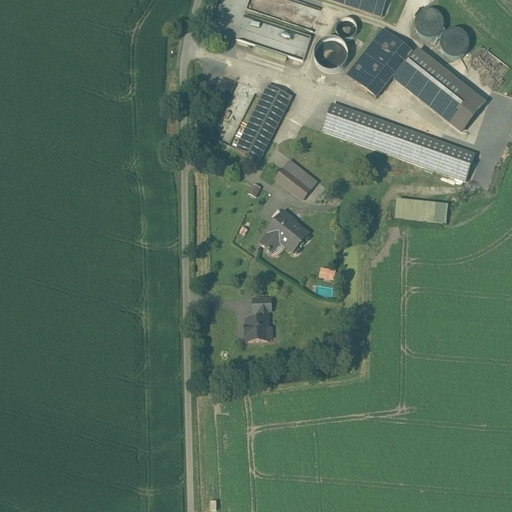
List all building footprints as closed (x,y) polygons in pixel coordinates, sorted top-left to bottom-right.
[(386,0),(328,0),(381,17),(386,0)] [(426,11),(424,12),(422,13),(420,14),(419,15),(417,17),(416,18),(415,20),(415,22),(415,23),(415,26),(415,28),(415,29),(415,31),(417,33),(418,35),(420,36),(421,37),(423,39),(425,40),(427,40),(430,40),(432,40),(434,39),(436,38),(438,37),(439,36),(440,35),(442,33),(442,32),(443,30),(443,29),(444,27),(444,25),(444,23),(443,21),(442,19),(441,17),(440,16),(439,14),(437,13),(436,13),(434,12),(431,11),(429,11),(426,11)] [(349,20),(347,20),(345,19),(344,20),(342,20),(340,21),(339,22),(338,23),(337,25),(336,26),(336,28),(335,30),(336,32),(336,34),(337,35),(337,36),(338,37),(339,38),(341,39),(342,40),(344,41),(346,41),(348,40),(351,40),(352,39),(354,37),(355,36),(356,34),(356,33),(357,31),(357,30),(357,28),(356,27),(356,26),(355,24),(353,22),(352,21),(350,20),(349,20)] [(383,30),(347,76),(375,99),(411,53),(383,30)] [(451,31),(449,31),(448,32),(446,33),(445,34),(443,36),(442,37),(441,39),(440,41),(440,43),(440,45),(440,48),(441,50),(441,51),(442,53),(444,55),(445,56),(446,57),(449,58),(451,59),(454,60),(457,59),(460,58),(463,57),(464,56),(466,54),(467,52),(468,51),(468,49),(469,48),(469,46),(469,45),(469,43),(469,41),(468,39),(468,38),(467,37),(465,35),(463,33),(462,32),(460,31),(457,30),(454,30),(451,31)] [(334,40),(330,40),(326,40),(324,41),(321,43),(320,44),(318,46),(316,48),(315,50),(315,52),(314,54),(314,56),(314,57),(314,59),(314,61),(315,63),(316,65),(317,66),(318,68),(320,70),(321,71),(324,73),(327,74),(329,74),(332,74),(335,74),(337,73),(339,72),(341,71),(343,69),(344,68),(346,66),(347,63),(348,61),(348,59),(348,57),(348,55),(348,53),(347,51),(346,49),(345,47),(344,45),(341,43),(339,42),(338,41),(336,40),(334,40)] [(287,57),(255,46),(253,51),(285,62),(287,57)] [(418,50),(394,81),(462,134),(486,104),(418,50)] [(236,83),(209,137),(228,147),(256,93),(236,83)] [(269,87),(237,151),(258,162),(290,98),(269,87)] [(333,106),(323,134),(464,185),(474,157),(333,106)] [(291,161),(275,180),(303,202),(318,183),(291,161)] [(255,198),(259,190),(253,187),(249,195),(255,198)] [(447,207),(397,202),(395,219),(445,225),(447,207)] [(283,213),(266,233),(269,235),(260,245),(267,252),(269,254),(270,253),(271,255),(280,244),(293,254),(308,236),(294,225),(294,226),(290,222),(292,220),(283,213)] [(321,279),(336,281),(338,270),(322,268),(321,279)] [(317,297),(333,297),(333,287),(317,287),(317,297)] [(270,300),(254,301),(254,313),(258,313),(267,312),(270,312),(270,300)] [(267,312),(258,313),(258,321),(247,321),(247,328),(246,328),(246,336),(247,336),(247,342),(267,342),(267,312)]
